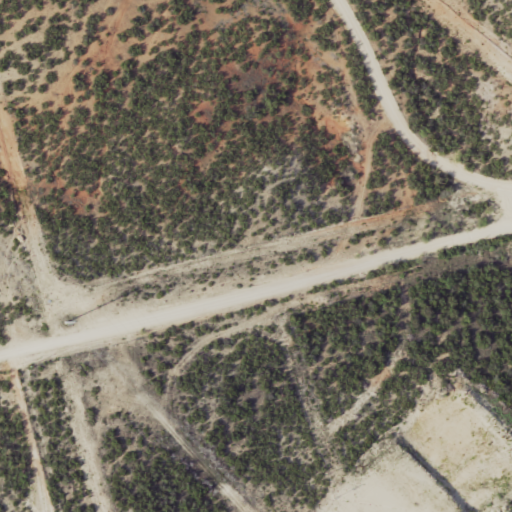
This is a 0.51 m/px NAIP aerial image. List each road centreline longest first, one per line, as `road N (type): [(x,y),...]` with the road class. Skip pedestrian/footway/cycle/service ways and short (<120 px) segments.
road 1 (track): [(209,511),(182,478),(187,367),(353,185),(511,207)]
road 2 (track): [(353,185),(338,84),(306,0)]
